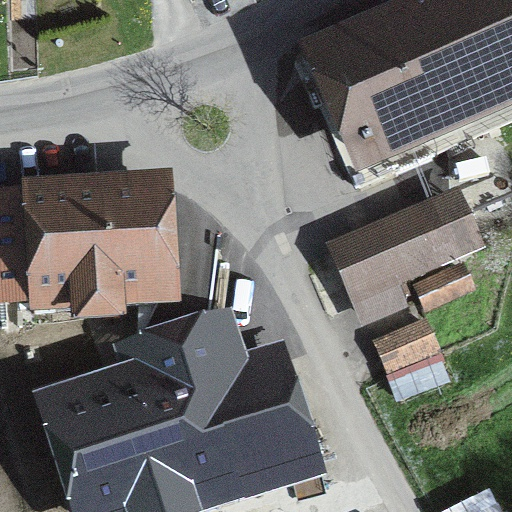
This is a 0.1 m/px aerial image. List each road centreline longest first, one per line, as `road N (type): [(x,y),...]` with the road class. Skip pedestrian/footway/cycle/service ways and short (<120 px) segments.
road 1 (track): [(405,511),(349,421),(249,211),(247,51)]
road 2 (unclassified): [(336,12),(104,99),(0,115)]
road 3 (track): [(249,211),(104,99)]
